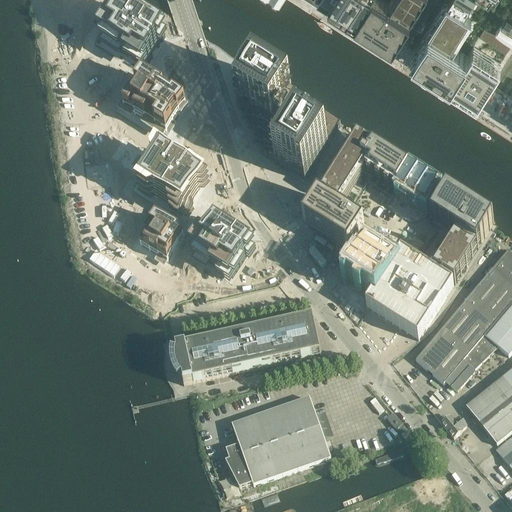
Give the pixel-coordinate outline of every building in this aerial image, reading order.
[(331,0),(331,1),(330,3),(357,20),(358,18),(369,0),(331,0)] [(416,10),(417,9),(413,6),(421,0),(422,1),(422,0),(394,0),(391,5),(383,0),(369,0),(358,18),(395,42),(416,10)] [(465,0),(449,0),(448,2),(470,16),(469,16),(471,17),(477,7),(465,0)] [(448,2),(415,54),(453,78),(469,54),(452,43),(469,16),(470,16),(448,2)] [(118,10),(102,35),(147,238),(198,270),(204,261),(233,280),(251,251),(216,228),(218,226),(198,214),(195,200),(205,186),(187,175),(176,122),(185,107),(170,98),(159,48),(158,47),(164,39),(118,10)] [(511,29),(511,17),(506,13),(500,22),(502,23),(511,29)] [(511,29),(502,23),(496,33),(511,42),(511,29)] [(469,54),(453,78),(479,95),(500,63),(473,46),(469,54)] [(244,92),(237,103),(247,110),(243,116),(253,123),(249,129),(259,136),(255,142),(265,148),(261,155),(287,171),(288,169),(307,181),(342,128),(258,74),(258,75),(246,93),(244,92)] [(358,138),(322,194),(340,205),(365,167),(398,188),(398,187),(409,171),(358,138)] [(409,171),(398,187),(408,193),(407,196),(417,202),(419,200),(429,207),(440,190),(409,171)] [(457,236),(434,272),(456,285),(492,228),(493,227),(446,197),(435,215),(460,231),(457,236)] [(365,228),(319,199),(305,221),(351,250),(365,228)] [(367,247),(347,278),(375,296),(395,265),(367,247)] [(490,332),(511,306),(511,256),(508,254),(462,308),(490,332)] [(375,296),(367,309),(419,343),(454,288),(402,255),(395,265),(375,296)] [(444,387),(483,341),(490,332),(462,308),(416,363),(444,387)] [(511,310),(487,340),(509,358),(511,354),(511,310)] [(312,358),(315,355),(316,355),(309,325),(304,323),(176,352),(178,357),(177,357),(176,362),(177,367),(178,372),(180,377),(183,382),(184,387),(312,358)] [(473,373),(493,349),(483,341),(464,365),(473,373)] [(475,374),(473,373),(464,365),(447,384),(458,394),(475,374)] [(497,447),(511,435),(511,373),(467,410),(497,447)] [(332,461),(310,401),(233,428),(240,448),(226,452),(230,462),(226,463),(240,491),(253,486),(254,488),(332,461)] [(402,426),(394,416),(387,421),(396,432),(402,426)] [(462,433),(467,429),(460,420),(455,424),(450,419),(442,426),(454,441),(463,434),(462,433)] [(511,440),(496,453),(511,471),(511,440)] [(343,511),(477,511),(466,498),(458,504),(457,503),(448,509),(446,506),(437,509),(419,487),(413,492),(409,494),(406,490),(343,511)]
